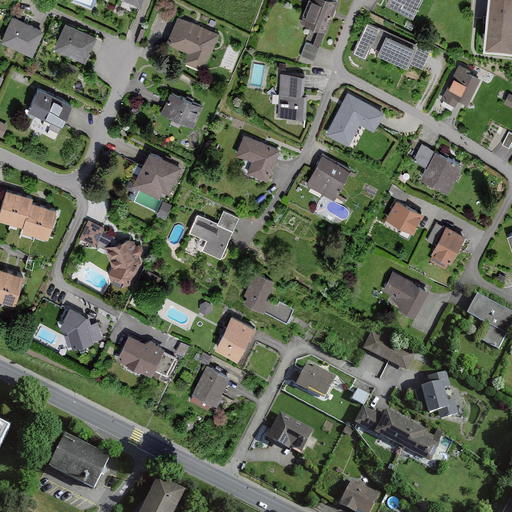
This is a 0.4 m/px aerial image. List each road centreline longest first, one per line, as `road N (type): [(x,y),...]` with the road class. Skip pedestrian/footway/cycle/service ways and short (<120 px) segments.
road 1 (residential): [(511,172),(337,71),(358,0)]
road 2 (residential): [(227,482),(287,356),(307,346),(377,379)]
road 3 (residential): [(64,177),(82,205),(58,273),(127,317)]
road 4 (secondary): [(154,446),(0,369)]
road 5 (residential): [(64,177),(83,168),(130,44)]
